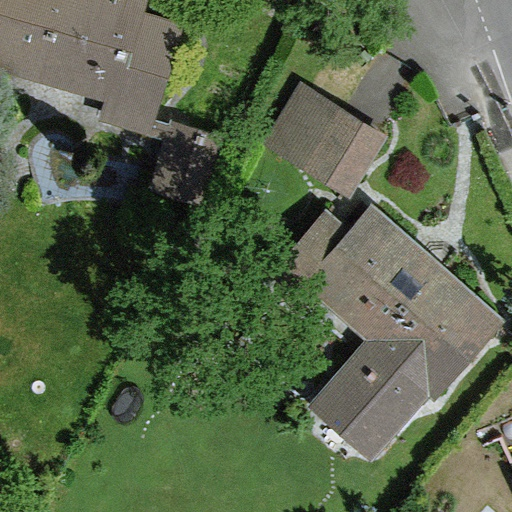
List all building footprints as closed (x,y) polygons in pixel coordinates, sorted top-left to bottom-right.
[(179,30),(139,17),(142,3),(132,0),(0,0),(0,72),(3,63),(114,96),(108,118),(150,129),(179,30)] [(314,167),(347,113),(301,86),(271,141),(314,167)] [(347,113),(314,167),(352,190),(384,134),(347,113)] [(225,135),(176,121),(156,187),(205,202),(225,135)] [(500,320),(373,210),(350,235),(328,216),(295,252),(328,279),(322,288),(379,338),(319,406),(373,451),(431,385),(439,390),(500,320)]
